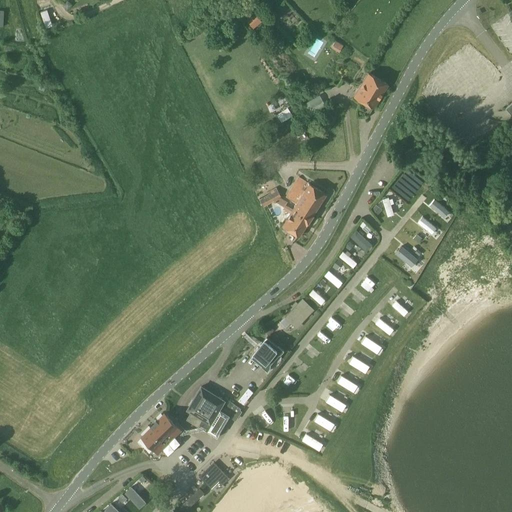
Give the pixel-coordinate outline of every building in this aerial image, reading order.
[(332,47),(340,50),(342,44),(335,41),(332,47)] [(388,84),(368,72),(354,95),(374,107),(388,84)] [(310,114),(326,105),(319,94),(303,103),(310,114)] [(289,199),(297,203),(283,225),(299,235),(326,194),(309,183),(302,178),(289,199)] [(263,206),(282,197),(276,187),(267,192),(268,194),(259,198),(263,206)] [(383,198),(387,215),(395,213),(390,197),(383,198)] [(443,212),(445,205),(430,200),(428,207),(443,212)] [(419,216),(416,223),(437,231),(439,223),(419,216)] [(350,235),(365,250),(372,244),(356,229),(350,235)] [(407,232),(404,239),(421,246),(424,239),(407,232)] [(353,267),(357,261),(342,250),(338,256),(353,267)] [(401,253),(397,258),(410,268),(414,263),(401,253)] [(339,287),(344,280),(327,269),(322,276),(339,287)] [(367,275),(362,283),(369,287),(374,280),(367,275)] [(309,293),(322,305),(327,300),(314,288),(309,293)] [(313,308),(302,297),(278,323),(290,333),(313,308)] [(402,297),(396,300),(404,314),(410,311),(402,297)] [(339,310),(344,315),(350,310),(346,305),(339,310)] [(387,311),(382,314),(389,328),(395,325),(387,311)] [(334,318),(329,325),(336,330),(341,323),(334,318)] [(378,329),(369,334),(375,343),(384,337),(378,329)] [(323,345),(329,338),(321,332),(316,339),(323,345)] [(267,336),(251,356),(267,369),(269,367),(270,365),(270,363),(278,353),(280,352),(282,351),(283,349),(267,336)] [(359,343),(353,347),(366,365),(372,361),(359,343)] [(312,345),(305,351),(312,358),(318,352),(312,345)] [(297,358),(291,365),(301,373),(307,366),(297,358)] [(356,383),(360,378),(346,365),(342,370),(356,383)] [(348,402),(353,396),(338,383),(333,389),(348,402)] [(235,420),(242,411),(240,410),(241,408),(226,398),(223,402),(200,389),(185,418),(216,436),(223,425),(224,425),(230,417),(235,420)] [(327,399),(322,405),(338,418),(342,412),(327,399)] [(157,452),(181,429),(164,413),(141,437),(157,452)] [(312,423),(329,432),(333,425),(315,416),(312,423)] [(305,433),(301,440),(318,451),(322,444),(305,433)] [(219,482),(221,484),(228,478),(214,463),(202,474),(199,478),(200,479),(211,490),(219,482)] [(136,479),(129,485),(144,501),(151,495),(136,479)] [(198,486),(184,503),(189,507),(203,491),(198,486)] [(114,499),(125,511),(128,511),(132,509),(119,494),(114,499)]
